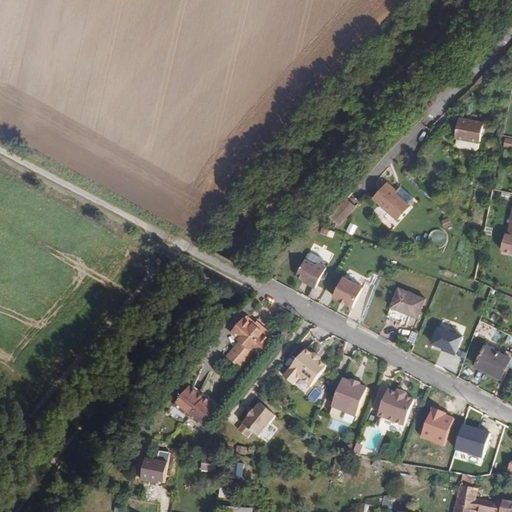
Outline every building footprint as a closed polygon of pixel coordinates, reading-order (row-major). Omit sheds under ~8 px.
[(478,142),(482,122),(458,117),(454,137),(456,137),(478,142)] [(477,148),(478,142),(456,137),(455,143),(456,146),(456,147),(464,149),(464,148),(474,150),(477,148)] [(398,221),(411,207),(396,194),(398,192),(388,183),(373,199),(398,221)] [(356,206),(347,198),(330,217),(340,226),(356,206)] [(511,217),(509,234),(506,234),(502,250),(511,252),(511,217)] [(452,225),(449,218),(441,221),(445,229),(452,225)] [(299,266),(295,275),(303,280),(308,282),(308,284),(316,288),(327,267),(318,262),(316,265),(306,259),(301,267),(299,266)] [(364,288),(344,277),(334,297),(353,308),(364,288)] [(424,291),(434,294),(439,283),(431,280),(429,283),(428,283),(426,288),(425,287),(424,291)] [(419,318),(426,297),(399,287),(392,307),(419,318)] [(232,340),(245,325),(243,323),(230,338),(232,340)] [(464,334),(439,324),(432,343),(456,353),(464,334)] [(232,340),(239,345),(251,330),(245,325),(232,340)] [(251,330),(239,345),(238,348),(248,355),(262,338),(263,337),(253,329),(251,330)] [(419,333),(413,331),(409,341),(414,344),(419,333)] [(248,355),(238,348),(224,365),(240,377),(254,359),(259,363),(273,347),(262,338),(248,355)] [(500,380),(511,359),(504,356),(486,346),(476,367),(500,380)] [(312,356),(306,351),(284,377),(294,385),(299,378),(312,387),(326,368),(322,364),(322,363),(322,361),(315,355),(313,355),(312,356)] [(286,369),(281,365),(276,370),(282,374),(286,369)] [(351,382),(344,379),(332,408),(357,417),(369,389),(361,385),(361,384),(352,380),(351,382)] [(204,426),(220,406),(191,383),(175,402),(204,426)] [(397,393),(389,390),(379,416),(406,427),(415,400),(407,397),(397,393)] [(237,431),(252,443),(274,417),(259,405),(253,411),(247,418),(248,418),(242,425),(241,425),(237,431)] [(490,432),(464,424),(456,450),(482,458),(490,432)] [(203,457),(202,471),(215,472),(217,459),(203,457)] [(511,511),(511,464),(507,474),(511,476),(511,502),(503,502),(503,503),(483,500),(478,499),(479,489),(472,489),(474,477),(463,475),(455,511),(511,511)] [(228,484),(221,483),(219,497),(227,498),(228,484)]
